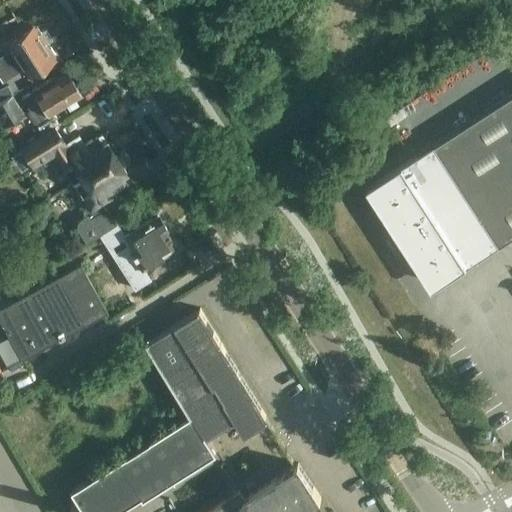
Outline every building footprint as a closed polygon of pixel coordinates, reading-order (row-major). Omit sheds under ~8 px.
[(11,52),(0,59),(0,78),(3,83),(23,70),(28,79),(55,61),(54,59),(56,56),(51,49),(48,49),(41,39),(43,36),(38,28),(34,29),(33,26),(6,44),(11,52)] [(51,79),(21,99),(29,111),(40,104),(49,117),(81,96),(67,75),(53,83),(51,79)] [(511,94),(434,145),(366,189),(426,282),(434,277),(439,284),(511,237),(511,94)] [(11,95),(0,101),(0,123),(2,127),(22,114),(11,95)] [(53,125),(20,147),(22,149),(32,165),(46,156),(49,161),(57,173),(65,169),(74,183),(116,156),(116,155),(117,151),(113,145),(109,145),(107,141),(102,144),(98,137),(80,149),(77,145),(69,150),(55,128),(53,125)] [(104,210),(100,204),(111,197),(108,193),(126,182),(121,174),(126,171),(125,169),(126,165),(122,159),(118,159),(116,156),(74,183),(89,207),(82,212),(85,217),(74,225),(87,245),(116,225),(106,209),(104,210)] [(330,176),(322,182),(327,189),(335,183),(330,176)] [(132,248),(118,257),(131,277),(176,248),(166,232),(168,231),(158,215),(124,236),(132,248)] [(80,266),(59,278),(85,326),(107,314),(80,266)] [(59,278),(0,310),(0,322),(21,361),(85,326),(59,278)] [(218,454),(208,439),(237,421),(246,435),(269,420),(201,310),(147,344),(193,416),(74,490),(87,511),(120,511),(143,498),(144,500),(218,454)] [(303,511),(321,500),(298,464),(244,499),(239,491),(205,511),(303,511)]
